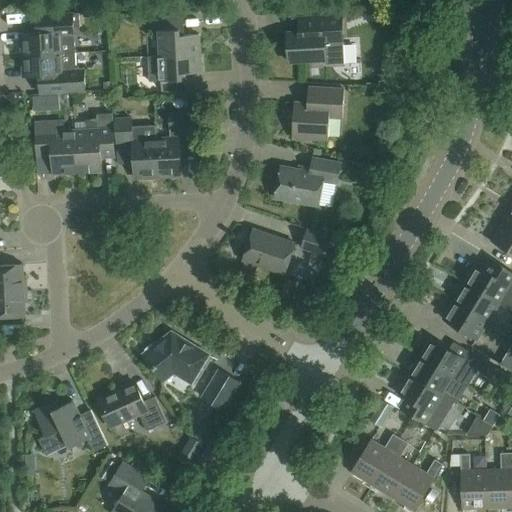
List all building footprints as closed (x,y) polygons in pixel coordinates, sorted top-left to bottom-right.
[(83,7),(84,17),(91,16),(91,6),(83,7)] [(58,14),(54,14),(37,15),(38,33),(22,34),(23,55),(75,52),(75,41),(71,42),(70,28),(80,27),(79,13),(58,14)] [(342,39),(341,16),(315,17),(316,31),(287,33),(289,62),(326,60),(325,40),(342,39)] [(160,55),(200,53),(199,34),(184,35),(183,17),(158,18),(160,55)] [(75,52),(23,55),(24,77),(32,76),(39,76),(40,84),(40,92),(41,92),(41,93),(49,93),(57,93),(71,92),(85,91),(85,80),(84,69),(80,69),(76,69),(75,52)] [(200,53),(160,55),(161,67),(156,67),(157,81),(161,80),(162,93),(187,91),(186,73),(202,72),(200,53)] [(343,118),(344,89),(313,87),(312,103),(294,102),(294,115),(291,116),(289,117),(289,120),(289,122),(291,124),(293,125),(292,138),(328,140),(330,117),(343,118)] [(156,138),(158,176),(181,174),(180,143),(196,142),(195,112),(169,113),(170,137),(156,138)] [(101,171),(100,139),(114,138),(112,113),(97,114),(97,119),(86,119),(87,129),(75,130),(78,172),(101,171)] [(117,146),(133,145),(134,177),(158,176),(156,138),(133,139),(132,120),(116,121),(117,146)] [(78,172),(75,130),(64,131),(64,121),(36,122),(38,150),(52,149),(54,174),(78,172)] [(324,180),(337,183),(341,163),(313,158),(311,171),(281,166),(275,197),(319,206),(324,180)] [(376,181),(378,166),(365,164),(363,179),(376,181)] [(511,205),(502,222),(511,227),(511,205)] [(511,227),(502,222),(491,241),(511,254),(511,227)] [(257,267),(258,265),(285,274),(295,243),(254,229),(243,260),(245,261),(245,263),(245,267),(247,270),(251,271),(255,270),(257,267)] [(302,247),(325,255),(331,237),(308,229),(302,247)] [(465,282),(482,293),(499,304),(511,311),(511,272),(490,259),(483,269),(476,264),(465,282)] [(0,291),(27,290),(27,279),(24,279),(23,264),(0,265),(0,291)] [(454,300),(489,321),(499,304),(482,293),(465,282),(454,300)] [(25,301),(28,301),(27,290),(0,291),(0,317),(26,316),(25,301)] [(489,321),(454,300),(443,318),(478,339),(489,321)] [(174,373),(192,383),(209,354),(172,331),(143,354),(164,381),(174,373)] [(431,338),(420,356),(468,386),(484,359),(454,341),(449,349),(431,338)] [(500,364),(511,371),(511,353),(508,351),(500,364)] [(420,356),(409,374),(444,395),(457,403),(468,386),(420,356)] [(202,397),(223,409),(240,382),(219,370),(202,397)] [(409,374),(398,392),(405,396),(422,407),(416,417),(437,430),(453,402),(443,396),(444,395),(409,374)] [(167,422),(155,396),(144,401),(135,383),(98,399),(110,427),(139,414),(147,431),(167,422)] [(382,427),(394,406),(382,399),(369,419),(382,427)] [(34,411),(46,436),(39,439),(46,455),(68,445),(70,448),(87,439),(93,452),(108,445),(91,410),(80,415),(73,401),(53,410),(50,404),(34,411)] [(471,412),(481,418),(487,407),(478,401),(471,412)] [(484,419),(493,425),(500,414),(490,408),(484,419)] [(371,488),(401,439),(393,433),(384,448),(371,440),(352,471),(365,479),(363,483),(371,488)] [(393,497),(413,465),(400,457),(408,443),(401,439),(371,488),(378,493),(381,489),(393,497)] [(470,470),(470,454),(477,454),(476,440),(454,441),(454,455),(461,455),(461,466),(463,508),(464,508),(463,511),(472,511),(473,511),(473,507),(488,507),(487,470),(470,470)] [(487,470),(488,507),(503,506),(503,511),(511,511),(510,452),(501,453),(501,470),(487,470)] [(454,455),(451,455),(450,466),(461,466),(461,455),(454,455)] [(99,475),(106,480),(117,463),(110,458),(99,475)] [(435,459),(426,473),(413,465),(393,497),(406,504),(404,508),(409,511),(412,511),(414,509),(414,510),(434,478),(443,463),(435,459)] [(112,511),(168,511),(170,510),(140,492),(148,479),(123,463),(110,484),(124,492),(112,511)]
